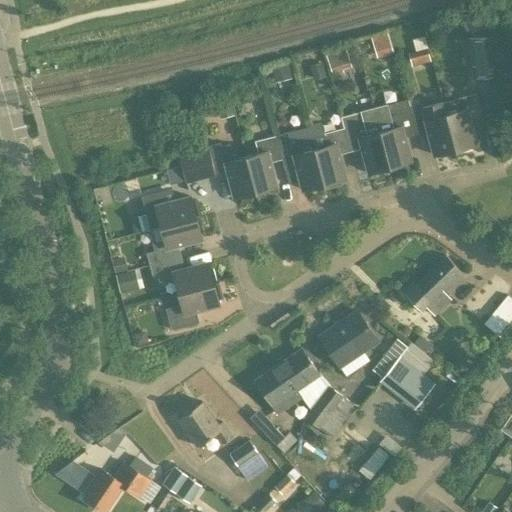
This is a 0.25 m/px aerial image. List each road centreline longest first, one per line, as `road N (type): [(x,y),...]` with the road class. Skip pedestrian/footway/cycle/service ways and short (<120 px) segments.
road 1 (tertiary): [(0,455),(62,344),(49,259),(0,83)]
road 2 (residential): [(277,299),(247,288),(236,266),(241,239),(263,224),(412,192)]
road 3 (unclassified): [(386,511),(511,364)]
road 4 (residential): [(277,299),(417,208)]
road 5 (residential): [(148,391),(277,299)]
